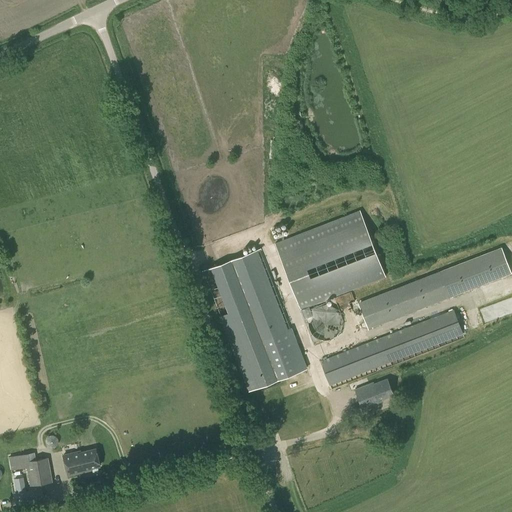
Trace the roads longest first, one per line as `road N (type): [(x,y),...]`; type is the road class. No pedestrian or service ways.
road 1 (unclassified): [(270,511),(96,10)]
road 2 (unknown): [(55,459),(65,491),(83,493),(249,450)]
